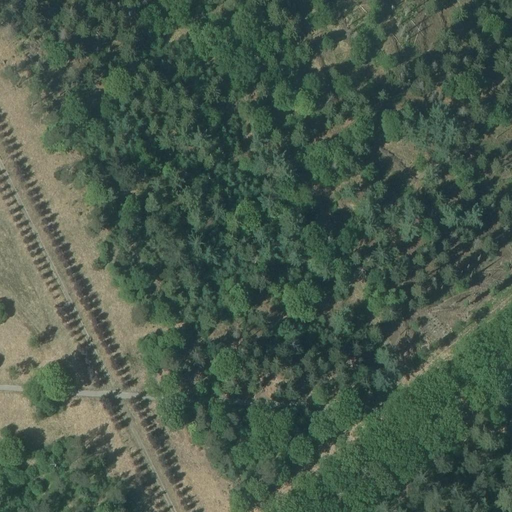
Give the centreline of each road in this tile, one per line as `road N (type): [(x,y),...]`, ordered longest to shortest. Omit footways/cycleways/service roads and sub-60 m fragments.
road 1 (track): [(172,511),(0,162)]
road 2 (track): [(316,511),(511,351)]
